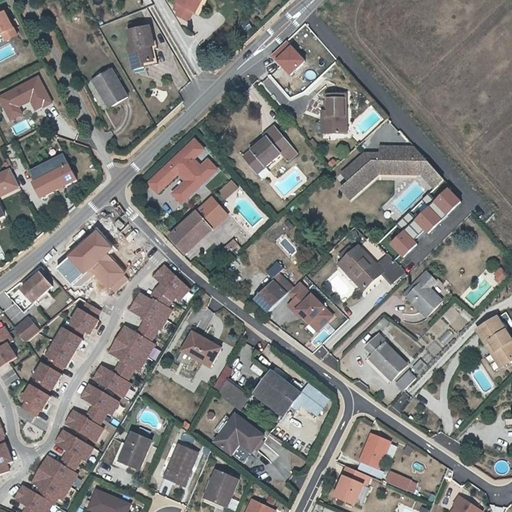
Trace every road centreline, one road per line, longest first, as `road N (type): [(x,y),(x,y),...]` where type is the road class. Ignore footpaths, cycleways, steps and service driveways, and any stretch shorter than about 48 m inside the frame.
road 1 (residential): [(484,213),(302,10)]
road 2 (track): [(356,0),(351,28),(359,45),(511,203)]
road 3 (residential): [(29,455),(53,435),(132,285),(165,249)]
road 4 (residential): [(348,396),(165,249)]
road 5 (residential): [(28,0),(121,182)]
road 6 (residential): [(348,396),(491,490),(511,490)]
road 7 (tertiary): [(0,286),(113,190)]
road 8 (tertiary): [(208,96),(302,10)]
road 9 (residential): [(301,511),(348,396)]
road 10 (tertiary): [(121,182),(208,96)]
